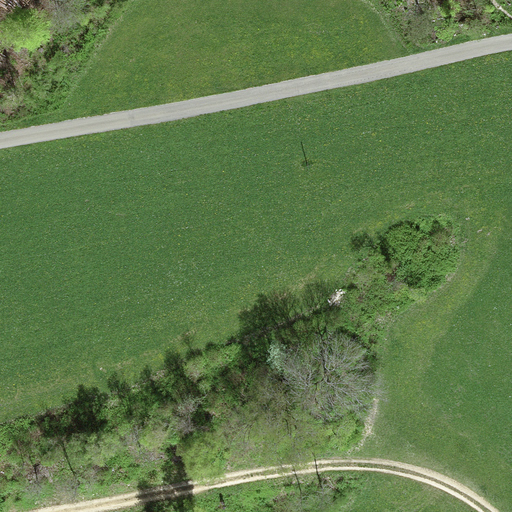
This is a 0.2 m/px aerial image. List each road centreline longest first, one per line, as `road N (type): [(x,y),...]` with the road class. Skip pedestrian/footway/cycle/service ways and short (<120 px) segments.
road 1 (unclassified): [(0,143),(276,97),(511,41)]
road 2 (track): [(73,511),(229,479),(352,466),(423,476),(487,511)]
